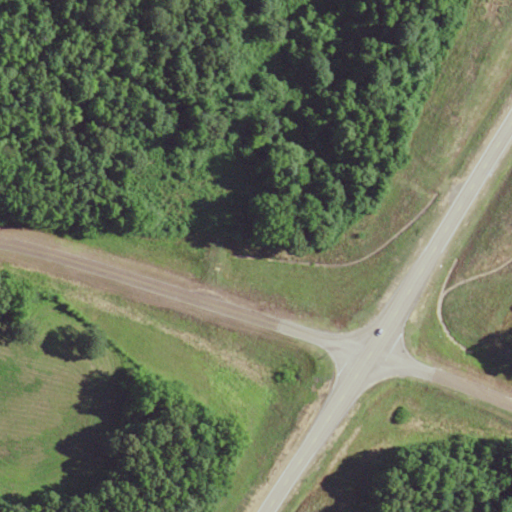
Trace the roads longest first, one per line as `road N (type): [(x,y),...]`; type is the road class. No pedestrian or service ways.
road 1 (residential): [(0,253),(222,301),(511,408)]
road 2 (trunk): [(264,511),(511,134)]
